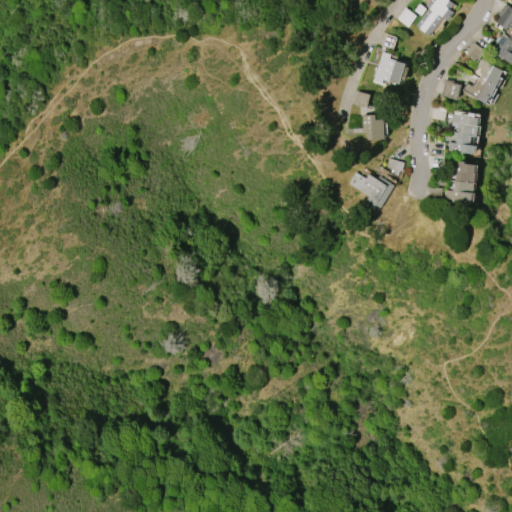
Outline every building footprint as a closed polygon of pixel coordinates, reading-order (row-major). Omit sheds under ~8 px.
[(430,0),(448,0),(454,4),(450,9),(454,12),(447,21),(443,18),(431,33),(430,32),(428,35),(415,25),(429,8),(426,6),(430,0)] [(506,3),(511,7),(511,64),(504,58),(503,59),(497,55),(498,53),(491,48),(496,42),(494,40),(497,36),(499,38),(502,33),(509,38),(511,34),(511,28),(509,26),(506,30),(496,22),(500,17),(497,15),(506,3)] [(397,20),(410,27),(416,15),(404,8),(397,20)] [(466,54),(477,61),(484,50),(474,43),(466,54)] [(405,63),(399,84),(383,79),(381,83),(373,81),(382,52),(390,54),(389,58),(405,63)] [(480,58),(502,70),(499,77),(501,78),(490,97),(489,97),(486,103),(476,98),(476,97),(463,90),(466,83),(472,86),(474,86),(481,73),(478,72),(480,68),(476,66),(480,58)] [(370,95),(352,90),(349,103),(367,108),(370,95)] [(452,114),(460,115),(461,113),(468,114),(468,116),(479,117),(476,136),(475,136),(475,137),(470,136),(469,145),(477,145),(476,154),(463,153),(462,155),(456,154),(456,152),(447,151),(448,142),(454,142),(454,138),(456,139),(458,128),(456,127),(456,123),(451,123),(452,114)] [(368,140),(368,133),(361,133),(361,128),(363,128),(363,116),(376,115),(376,120),(384,119),(384,139),(368,140)] [(445,190),(451,190),(451,186),(454,186),(455,163),(457,163),(458,161),(464,162),(464,164),(475,164),(473,193),(472,193),(471,201),(460,200),(460,202),(453,201),(453,199),(444,199),(445,190)] [(368,174),(376,179),(379,175),(394,185),(380,208),(375,205),(372,210),(363,204),(368,196),(348,183),(355,172),(365,178),(368,174)] [(441,188),(428,188),(427,201),(441,201),(441,188)]
